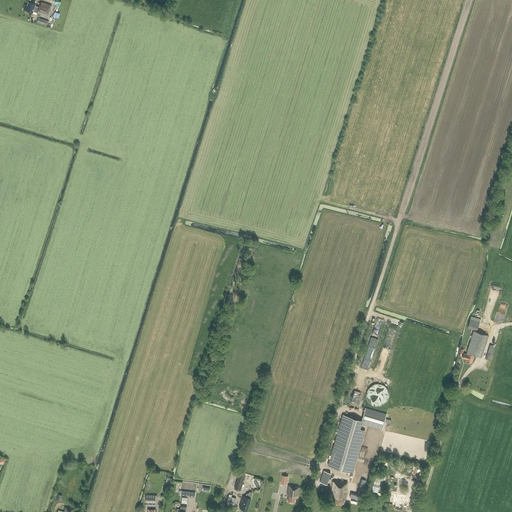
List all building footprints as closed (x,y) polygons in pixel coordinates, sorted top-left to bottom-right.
[(34,7),(35,4),(29,2),(27,5),(25,5),(23,9),(27,10),(26,12),(27,13),(28,13),(29,13),(30,11),(33,12),(33,11),(38,13),(37,14),(47,17),(51,5),(41,2),(39,8),(34,7)] [(477,331),(480,319),(471,316),(467,328),(477,331)] [(481,357),(488,335),(474,331),(467,352),(467,354),(464,354),(463,358),(467,359),(466,361),(472,362),(474,355),(481,357)] [(373,333),(367,354),(373,355),(379,335),(373,333)] [(490,344),(485,359),(492,361),(494,355),(493,354),(495,346),(490,344)] [(367,391),(367,393),(366,396),(367,398),(368,400),(369,402),(370,404),(372,405),(374,406),(377,407),(379,407),(381,406),(383,405),(385,404),(387,402),(388,401),(389,398),(389,396),(389,394),(389,392),(388,389),(386,388),(385,386),(383,385),(380,384),(378,384),(376,384),(374,385),(371,386),(370,387),(368,389),(367,391)] [(382,430),(386,414),(365,408),(362,420),(343,415),(328,466),(353,473),(366,430),(361,429),(362,424),(382,430)] [(320,482),(327,484),(331,472),(324,470),(320,482)] [(245,475),(239,473),(234,489),(240,491),(245,475)] [(347,482),(337,481),(337,482),(333,481),(331,497),(332,497),(331,502),(345,504),(347,489),(350,489),(350,484),(347,484),(347,482)] [(297,499),(299,487),(289,486),(287,495),(289,496),(288,502),(295,503),(296,499),(297,499)] [(249,492),(249,495),(247,494),(246,497),(243,496),(239,507),(240,507),(242,509),(247,510),(251,499),(250,498),(252,493),(249,492)] [(235,504),(236,497),(232,496),(232,494),(229,493),(227,502),(235,504)] [(156,507),(156,495),(146,495),(146,507),(156,507)] [(404,503),(405,497),(402,497),(402,496),(395,496),(394,504),(395,505),(395,509),(402,510),(403,503),(404,503)] [(186,508),(187,504),(181,503),(181,507),(182,507),(182,510),(178,509),(177,511),(185,511),(186,510),(185,510),(185,508),(186,508)]
